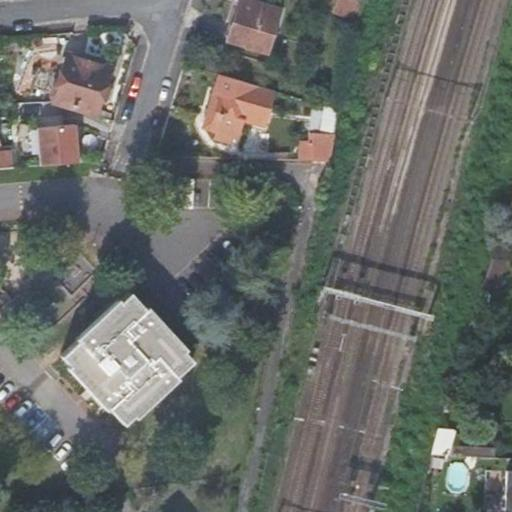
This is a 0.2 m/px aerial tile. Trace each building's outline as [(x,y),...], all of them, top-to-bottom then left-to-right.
[(236,0),(225,39),(265,51),(277,8),(262,3),(262,0),(236,0)] [(337,0),(334,12),(357,19),(360,0),(337,0)] [(229,53),(212,47),(205,69),(218,73),(222,74),(229,53)] [(66,55),(51,102),(94,115),(109,68),(66,55)] [(262,126),(273,90),(218,73),(213,89),(220,91),(209,130),(216,132),(233,137),(237,138),(243,119),(262,126)] [(202,128),(209,130),(220,91),(213,89),(202,128)] [(296,139),(296,159),(328,161),(333,133),(338,110),(313,102),(319,133),(318,140),(296,139)] [(34,128),(37,165),(76,162),(73,125),(34,128)] [(230,145),(233,137),(216,132),(214,140),(230,145)] [(7,151),(0,151),(0,169),(9,168),(7,151)] [(494,297),(506,259),(490,259),(479,292),(494,297)] [(128,292),(60,356),(124,425),(191,360),(128,292)] [(455,430),(439,426),(431,454),(461,455),(494,457),(494,447),(451,445),(455,430)] [(511,511),(511,470),(503,470),(500,511),(511,511)]
